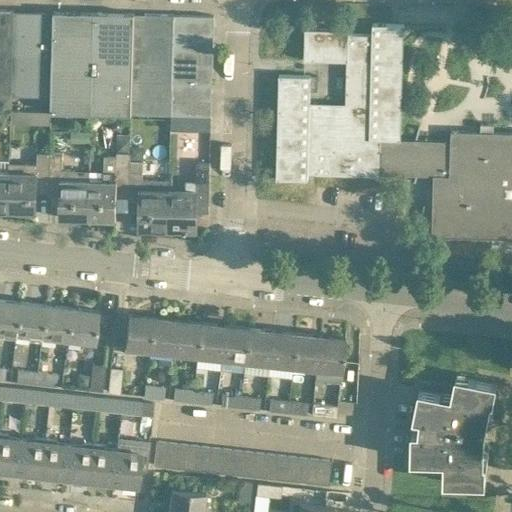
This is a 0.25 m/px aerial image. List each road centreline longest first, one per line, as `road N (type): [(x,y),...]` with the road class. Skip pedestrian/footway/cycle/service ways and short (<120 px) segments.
road 1 (residential): [(230,280),(239,0)]
road 2 (residential): [(230,280),(0,254)]
road 3 (residential): [(369,511),(375,298)]
road 4 (residential): [(375,298),(230,280)]
road 5 (residential): [(511,313),(375,298)]
